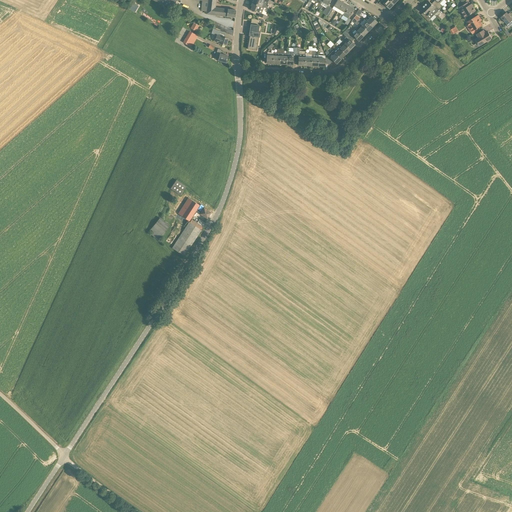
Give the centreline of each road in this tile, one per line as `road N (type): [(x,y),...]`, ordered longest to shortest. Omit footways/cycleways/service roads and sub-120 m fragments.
road 1 (unclassified): [(64,456),(217,215),(238,150),(236,70)]
road 2 (track): [(281,72),(271,96),(339,104),(387,36)]
road 3 (residential): [(391,20),(332,74),(236,70)]
road 4 (track): [(499,32),(501,41),(459,67),(404,17)]
